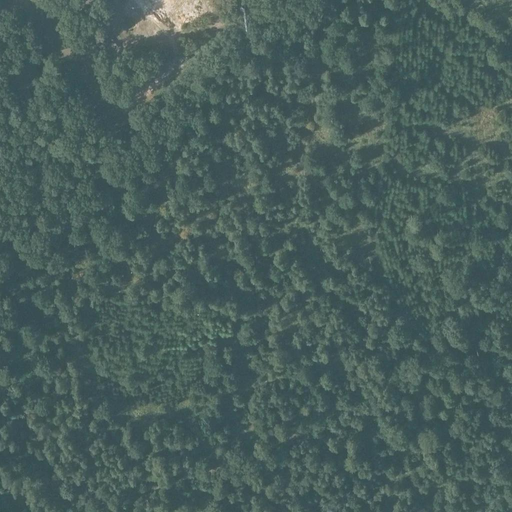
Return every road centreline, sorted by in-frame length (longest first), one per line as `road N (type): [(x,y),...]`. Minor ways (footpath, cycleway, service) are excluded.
road 1 (track): [(511,282),(411,366),(338,411),(223,464),(67,511)]
road 2 (track): [(113,108),(223,25),(118,41)]
road 3 (track): [(124,121),(26,0)]
